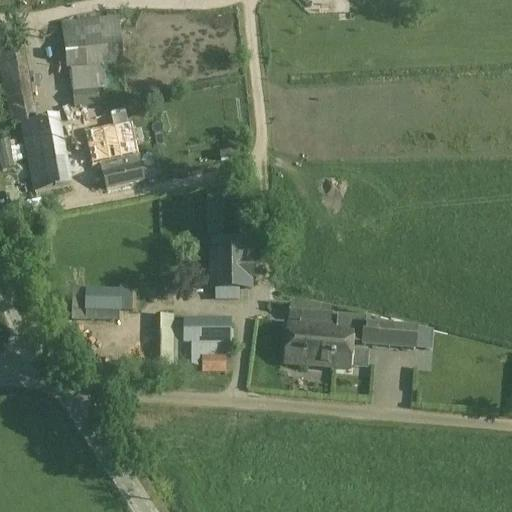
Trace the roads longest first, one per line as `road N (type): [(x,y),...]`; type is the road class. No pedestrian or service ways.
road 1 (unclassified): [(0,216),(227,173),(257,157),(262,135),(249,0)]
road 2 (tertiary): [(147,511),(55,368)]
